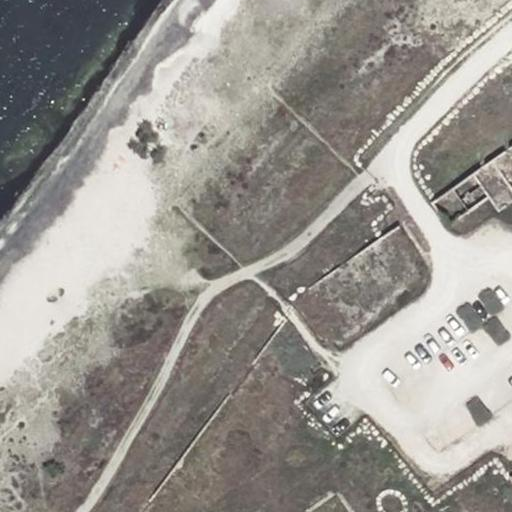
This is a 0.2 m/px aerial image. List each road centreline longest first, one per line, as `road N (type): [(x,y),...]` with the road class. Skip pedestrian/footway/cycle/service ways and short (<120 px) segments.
road 1 (track): [(83,511),(206,294),(293,253),(369,173)]
road 2 (unclassified): [(511,32),(369,173)]
